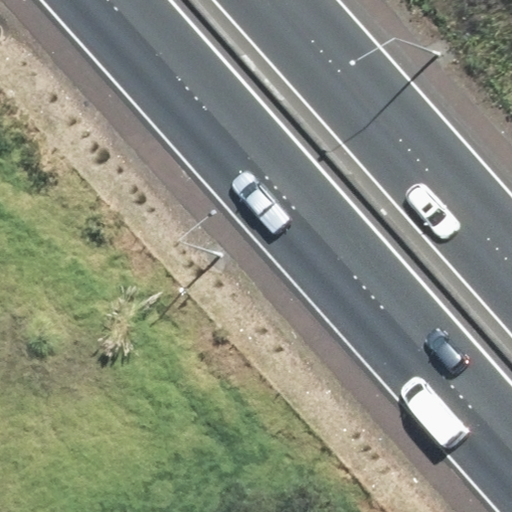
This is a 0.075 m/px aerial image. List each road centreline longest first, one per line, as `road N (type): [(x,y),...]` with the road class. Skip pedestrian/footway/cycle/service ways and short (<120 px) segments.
road 1 (motorway): [(511,450),(106,0)]
road 2 (motorway): [(281,0),(511,259)]
